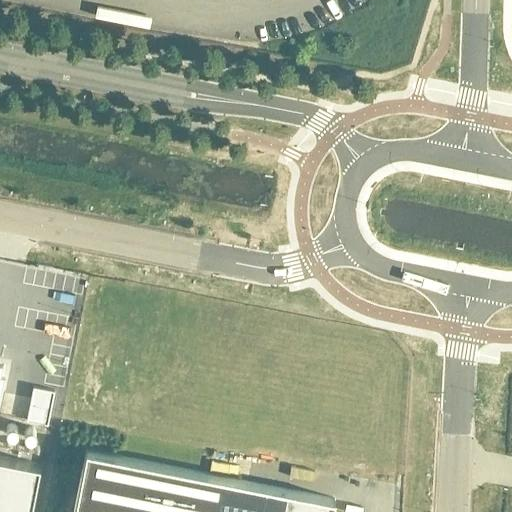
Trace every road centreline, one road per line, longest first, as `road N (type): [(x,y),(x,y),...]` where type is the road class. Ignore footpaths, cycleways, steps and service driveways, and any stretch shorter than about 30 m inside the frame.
road 1 (unclassified): [(346,238),(305,265),(275,269),(0,217)]
road 2 (unclassified): [(232,104),(195,87),(0,48)]
road 3 (unclassified): [(0,68),(192,106),(232,104)]
road 4 (unclassified): [(452,511),(468,288)]
road 5 (unclassified): [(461,160),(473,0)]
road 6 (unclassified): [(365,164),(321,121),(232,104)]
road 7 (unclassified): [(346,238),(382,269),(468,288)]
